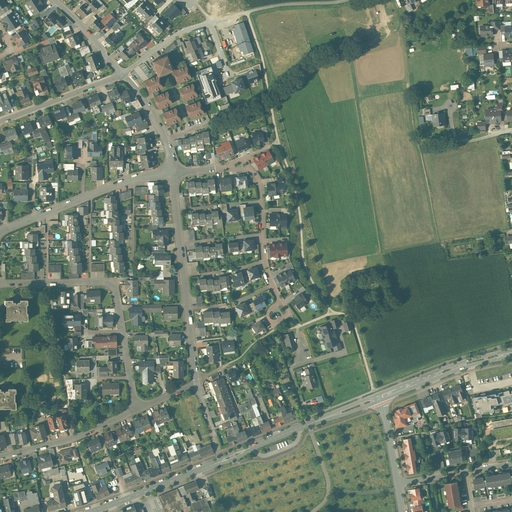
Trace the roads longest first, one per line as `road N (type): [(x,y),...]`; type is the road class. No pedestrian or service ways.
road 1 (residential): [(0,283),(108,285),(116,293),(135,411)]
road 2 (residential): [(170,172),(197,383)]
road 3 (residential): [(0,230),(135,176),(170,172)]
road 4 (secondary): [(380,396),(220,460)]
road 5 (residential): [(236,166),(259,182),(263,260),(281,301)]
road 6 (residential): [(0,457),(135,411)]
road 7 (residential): [(209,23),(262,8),(347,0)]
road 8 (secondary): [(220,460),(90,511)]
road 9 (secondary): [(511,354),(380,396)]
road 10 (residential): [(122,75),(0,121)]
